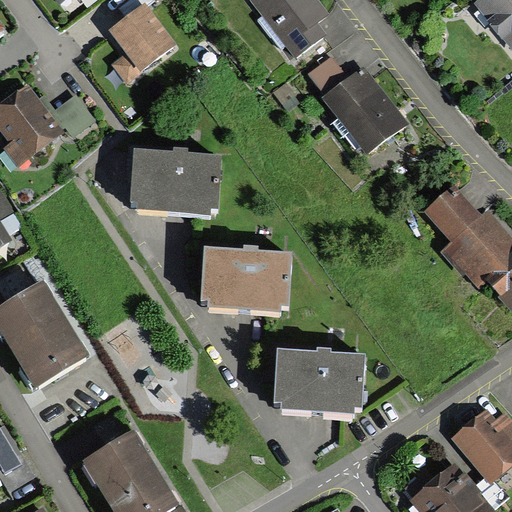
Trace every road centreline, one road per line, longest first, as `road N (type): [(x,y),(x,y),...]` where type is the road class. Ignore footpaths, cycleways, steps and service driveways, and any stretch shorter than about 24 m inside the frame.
road 1 (residential): [(352,0),(511,188)]
road 2 (residential): [(511,361),(350,467)]
road 3 (residential): [(76,511),(0,380)]
